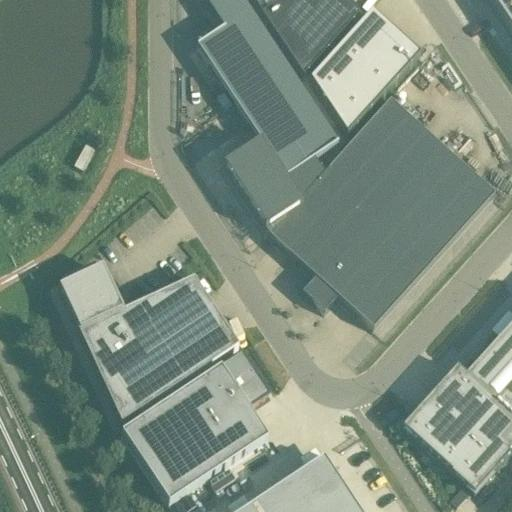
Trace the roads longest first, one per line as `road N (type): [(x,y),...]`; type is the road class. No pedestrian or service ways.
road 1 (unclassified): [(345,399),(312,385),(167,172),(155,133),(158,0)]
road 2 (unclassified): [(511,238),(368,390),(345,399)]
road 3 (unclassified): [(428,0),(511,124)]
road 4 (unclassified): [(345,399),(423,511)]
